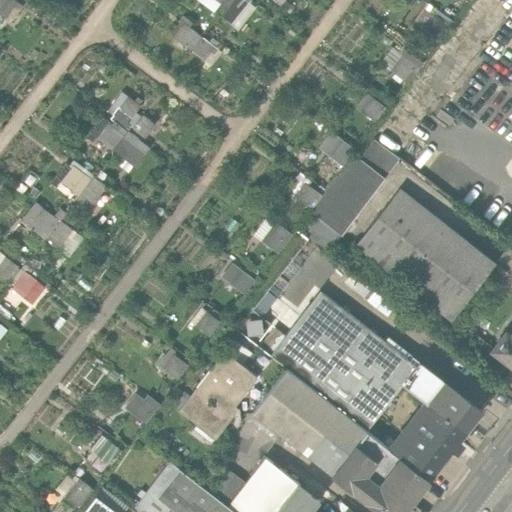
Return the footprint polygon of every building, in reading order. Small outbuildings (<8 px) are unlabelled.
[(0,0),(0,15),(5,19),(17,2),(13,0),(0,0)] [(201,0),(200,2),(214,13),(224,0),(201,0)] [(232,0),(219,17),(237,30),(254,9),(242,0),(232,0)] [(422,30),(438,42),(450,28),(434,15),(422,30)] [(172,37),(187,48),(197,35),(182,24),(172,37)] [(215,48),(202,39),(191,53),(204,63),(215,48)] [(393,74),(406,85),(421,66),(407,55),(393,74)] [(354,109),(374,124),(386,110),(366,94),(354,109)] [(118,109),(131,119),(140,107),(127,97),(118,109)] [(155,126),(143,116),(132,131),(144,140),(155,126)] [(95,138),(111,151),(126,132),(112,122),(109,126),(106,123),(95,138)] [(318,149),(342,168),(355,152),(331,133),(318,149)] [(134,168),(148,149),(128,134),(114,152),(134,168)] [(358,161),(382,178),(384,180),(399,161),(373,142),(358,161)] [(309,213),(340,236),(382,178),(358,161),(353,157),(309,213)] [(90,179),(72,166),(59,182),(77,196),(90,179)] [(105,189),(92,179),(79,197),(91,207),(105,189)] [(295,200),(309,211),(320,197),(306,186),(295,200)] [(401,191),(356,249),(450,321),(494,264),(401,191)] [(58,220),(35,203),(21,221),(44,238),(58,220)] [(74,232),(60,222),(46,240),(59,251),(74,232)] [(261,242),(277,253),(291,235),(276,224),(261,242)] [(17,267),(4,257),(0,262),(0,277),(6,282),(17,267)] [(221,278),(243,295),(254,281),(232,264),(221,278)] [(36,282),(23,271),(12,285),(26,296),(36,282)] [(260,344),(273,327),(263,320),(279,299),(268,292),(240,329),(260,344)] [(370,431),(405,385),(419,366),(321,292),(272,358),(289,371),(370,431)] [(197,329),(209,338),(221,324),(209,314),(197,329)] [(504,333),(488,353),(511,371),(511,331),(508,336),(504,333)] [(228,352),(182,412),(218,440),(241,410),(238,407),(261,377),(228,352)] [(165,371),(177,381),(189,366),(177,357),(165,371)] [(405,385),(427,401),(469,432),(483,414),(419,366),(405,385)] [(370,431),(289,371),(255,416),(336,477),(361,443),(370,431)] [(125,409),(145,424),(160,405),(146,395),(143,400),(135,394),(125,409)] [(392,447),(405,457),(434,479),(469,432),(427,401),(392,447)] [(90,451),(110,466),(120,452),(100,437),(90,451)] [(382,511),(408,511),(434,479),(405,457),(385,484),(372,474),(382,459),(361,443),(336,477),(382,511)] [(248,486),(232,507),(238,511),(280,511),(302,484),(268,459),(248,486)] [(238,511),(232,507),(208,489),(172,462),(135,509),(138,511),(170,511),(172,509),(176,511),(238,511)] [(224,468),(208,489),(232,507),(248,486),(224,468)] [(62,498),(78,510),(93,491),(76,478),(62,498)] [(317,511),(325,502),(302,484),(280,511),(317,511)]
